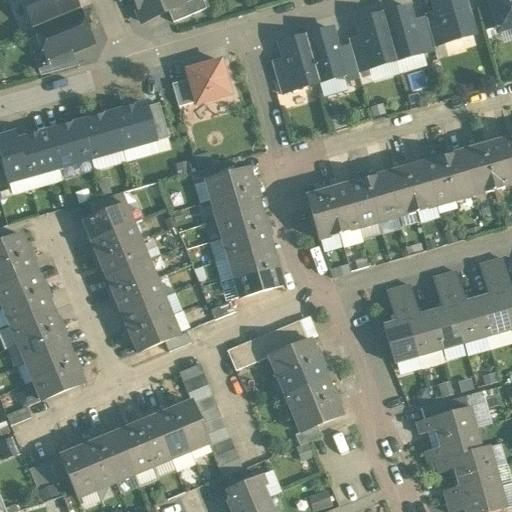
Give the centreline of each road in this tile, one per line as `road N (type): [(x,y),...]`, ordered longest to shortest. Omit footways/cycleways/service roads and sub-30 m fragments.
road 1 (residential): [(511,97),(281,164),(270,175),(304,299)]
road 2 (residential): [(121,65),(352,0)]
road 3 (residential): [(411,511),(320,292)]
road 4 (residential): [(304,299),(118,385)]
road 5 (residential): [(320,292),(511,238)]
road 6 (residential): [(118,385),(53,226)]
road 7 (residential): [(0,103),(121,65)]
